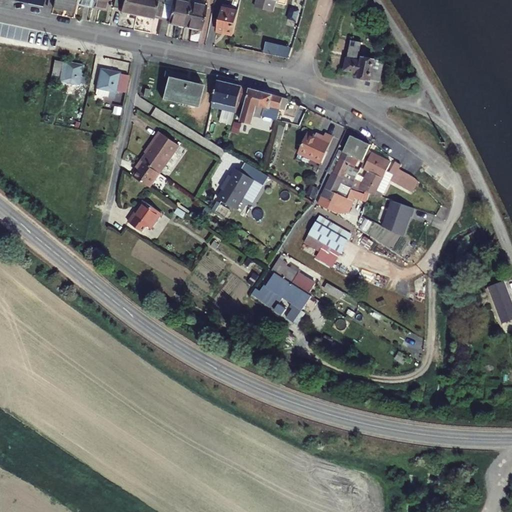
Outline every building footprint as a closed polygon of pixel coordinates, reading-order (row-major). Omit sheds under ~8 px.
[(75,7),(76,2),(75,0),(53,0),(52,6),(61,8),(62,4),(75,7)] [(92,0),(91,6),(106,9),(108,0),(92,0)] [(120,11),(136,14),(139,0),(114,0),(113,7),(120,8),(120,11)] [(153,16),(160,17),(163,0),(139,0),(136,14),(152,18),(153,16)] [(184,25),(189,2),(180,0),(163,0),(160,17),(168,19),(168,21),(184,25)] [(276,0),(255,0),(254,6),(272,11),(275,0),(277,1),(276,0)] [(205,5),(189,2),(184,25),(200,29),(205,5)] [(238,11),(221,7),(217,28),(226,30),(226,33),(232,35),(238,11)] [(362,42),(351,40),(345,70),(360,73),(359,78),(379,82),(383,61),(363,57),(362,61),(358,60),(362,42)] [(81,65),(55,59),(51,79),(57,80),(57,79),(77,83),(77,82),(83,84),(84,77),(79,76),(81,65)] [(114,94),(124,96),(129,75),(102,69),(97,92),(114,96),(114,94)] [(153,74),(147,73),(144,85),(150,87),(153,74)] [(172,77),(167,75),(167,76),(162,97),(197,105),(202,83),(172,77)] [(242,87),(218,81),(213,101),(237,107),(242,87)] [(256,104),(259,105),(263,92),(249,89),(242,113),(236,111),(235,112),(231,129),(248,133),(250,123),(251,123),(256,104)] [(263,92),(259,105),(264,106),(262,115),(276,119),(282,96),(263,92)] [(237,107),(213,101),(212,106),(235,112),(236,111),(237,107)] [(112,103),(105,102),(103,108),(110,110),(112,103)] [(304,113),(298,110),(294,117),(285,115),(282,121),(290,123),(299,125),(304,113)] [(323,139),(309,131),(299,151),(322,162),(334,137),(326,133),(323,139)] [(178,146),(159,133),(154,140),(155,141),(141,161),(160,173),(178,146)] [(343,151),(362,159),(369,144),(351,136),(343,151)] [(352,186),(355,178),(361,166),(364,160),(362,159),(343,151),(333,174),(343,178),(340,183),(351,188),(352,186)] [(385,172),(390,161),(372,152),(370,156),(367,154),(364,160),(361,166),(368,170),(363,182),(355,178),(352,186),(370,192),(380,196),(382,192),(377,190),(385,172)] [(160,173),(141,161),(137,167),(139,168),(133,177),(149,188),(160,173)] [(380,196),(383,197),(392,181),(399,169),(401,165),(395,161),(388,174),(385,172),(377,190),(382,192),(380,196)] [(428,167),(423,163),(414,175),(419,178),(428,167)] [(244,173),(236,169),(218,199),(237,209),(255,180),(265,187),(270,179),(249,165),(244,173)] [(399,169),(392,181),(412,193),(418,182),(415,179),(414,178),(399,169)] [(343,178),(333,174),(323,195),(332,200),(336,193),(345,197),(347,193),(349,195),(351,188),(340,183),(343,178)] [(380,196),(370,192),(368,198),(383,205),(386,198),(383,197),(380,196)] [(332,200),(323,195),(319,203),(337,212),(348,213),(353,202),(348,199),(345,197),(336,193),(332,200)] [(162,214),(143,200),(127,221),(141,231),(146,225),(151,229),(162,214)] [(419,209),(396,201),(383,227),(404,237),(419,209)] [(186,213),(179,208),(176,213),(182,218),(186,213)] [(353,231),(319,215),(310,234),(343,251),(353,231)] [(343,251),(310,234),(307,241),(340,257),(343,251)] [(272,270),(275,272),(294,284),(294,282),(310,292),(315,283),(286,265),(287,262),(280,258),(272,270)] [(313,295),(294,284),(275,272),(266,286),(264,285),(260,291),(256,288),(252,294),(282,315),(286,309),(279,304),(283,298),(292,304),(291,307),(292,309),(287,318),(293,322),(313,295)] [(346,290),(329,281),(326,286),(343,295),(346,290)] [(511,318),(511,304),(503,282),(490,288),(502,322),(511,318)] [(502,322),(490,288),(485,289),(498,324),(502,322)]
